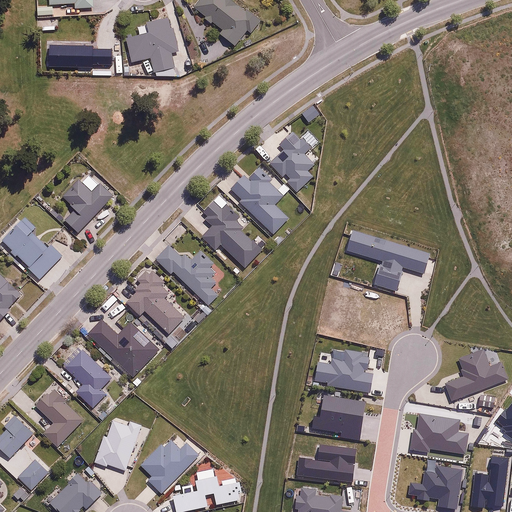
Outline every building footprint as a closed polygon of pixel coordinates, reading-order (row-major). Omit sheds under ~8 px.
[(52,0),(52,4),(76,3),(76,8),(94,8),(93,0),(52,0)] [(235,0),(199,0),(195,7),(224,29),(221,33),(237,45),(248,30),(252,33),(262,20),(235,0)] [(172,54),(180,52),(174,28),(172,28),(169,18),(138,25),(140,35),(127,38),(133,61),(151,57),(155,72),(175,67),(172,54)] [(293,130),(281,142),(286,147),(271,163),(284,176),(287,173),(292,178),(288,182),(298,192),(314,176),(308,170),(315,163),(307,155),(313,150),(293,130)] [(246,176),(233,188),(243,198),(241,200),(274,234),(290,219),(276,204),(285,196),(269,180),(272,177),(262,167),(249,179),(246,176)] [(80,180),(64,196),(76,209),(66,219),(79,232),(115,197),(102,183),(93,192),(80,180)] [(223,210),(214,201),(206,210),(211,215),(207,218),(214,226),(204,236),(218,250),(222,245),(245,268),(263,250),(235,222),(241,216),(229,203),(223,210)] [(33,231),(36,228),(26,217),(3,240),(13,250),(11,251),(17,257),(19,256),(30,267),(29,268),(41,280),(65,255),(53,244),(50,247),(33,231)] [(182,256),(171,245),(158,259),(173,273),(175,271),(210,306),(220,295),(212,287),(217,282),(211,276),(215,271),(209,265),(214,260),(203,249),(194,258),(187,252),(182,256)] [(164,282),(147,264),(132,277),(139,284),(136,287),(139,291),(128,301),(141,316),(147,311),(169,335),(186,320),(165,297),(169,293),(161,284),(164,282)] [(0,272),(0,322),(11,310),(9,308),(23,293),(0,272)] [(118,334),(103,319),(89,334),(134,379),(161,351),(130,321),(118,334)] [(67,368),(84,384),(77,391),(96,408),(108,395),(101,389),(112,376),(84,350),(67,368)] [(85,418),(56,389),(49,397),(46,394),(35,405),(55,425),(47,432),(59,444),(85,418)] [(36,433),(17,416),(6,427),(8,429),(0,437),(0,447),(12,459),(36,433)] [(172,441),(169,438),(141,465),(153,477),(150,480),(162,493),(200,456),(178,435),(172,441)] [(49,472),(35,459),(20,476),(33,489),(49,472)] [(214,467),(197,472),(200,482),(181,487),(182,494),(173,496),(177,511),(182,511),(209,505),(207,495),(215,493),(218,505),(240,499),(234,476),(222,479),(221,475),(217,476),(214,467)] [(88,482),(79,473),(52,502),(62,511),(79,511),(85,507),(87,509),(104,491),(91,479),(88,482)] [(30,493),(21,485),(15,492),(25,500),(30,493)]
